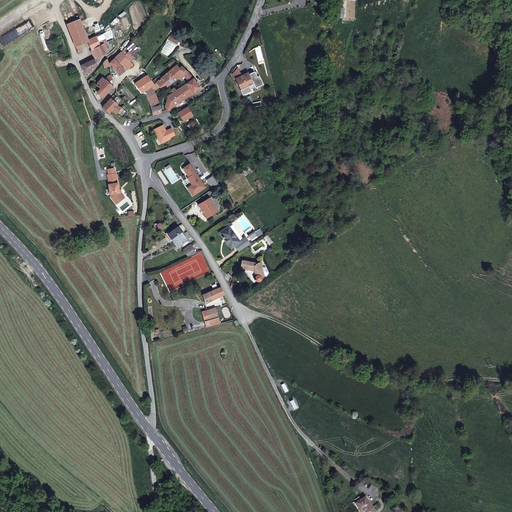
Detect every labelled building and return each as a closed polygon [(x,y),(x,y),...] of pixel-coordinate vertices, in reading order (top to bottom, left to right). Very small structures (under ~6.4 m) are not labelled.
[(67,24),(76,46),(80,45),(88,41),(89,41),(88,40),(85,34),(94,30),(93,27),(85,31),(79,19),(83,18),(79,8),(72,11),(76,21),(67,24)] [(91,51),(95,59),(98,59),(98,58),(108,52),(104,44),(100,45),(96,36),(88,40),(89,41),(88,41),(92,50),(91,51)] [(124,55),(131,63),(136,58),(134,57),(129,51),(127,53),(124,55)] [(124,69),(125,72),(133,65),(131,63),(124,55),(121,52),(114,59),(110,63),(116,70),(121,66),(124,69)] [(82,65),(86,75),(89,74),(90,73),(89,71),(92,69),(97,64),(95,59),(89,62),(88,62),(85,64),(82,65)] [(168,65),(171,69),(177,64),(173,61),(168,65)] [(170,70),(178,79),(188,72),(183,66),(180,68),(177,64),(171,69),(170,70)] [(116,70),(119,76),(125,72),(124,69),(121,66),(116,70)] [(165,85),(167,87),(178,79),(170,70),(161,78),(159,75),(155,78),(158,81),(157,81),(156,82),(154,84),(144,91),(145,92),(148,99),(155,95),(153,92),(160,87),(160,88),(165,85)] [(178,79),(183,85),(186,83),(193,78),(188,72),(178,79)] [(236,79),(242,90),(253,84),(248,73),(236,79)] [(99,87),(106,94),(113,87),(113,85),(114,83),(113,82),(112,78),(111,75),(109,75),(105,80),(103,77),(98,83),(100,85),(98,87),(99,87)] [(133,85),(140,94),(144,91),(154,84),(152,81),(148,75),(133,85)] [(186,83),(194,93),(201,88),(193,78),(186,83)] [(167,107),(168,111),(194,93),(186,83),(183,85),(176,90),(174,92),(167,96),(171,104),(167,107)] [(150,105),(151,108),(160,105),(155,95),(148,99),(150,105)] [(111,98),(103,107),(109,114),(112,111),(117,105),(118,104),(111,98)] [(117,105),(112,111),(116,114),(117,114),(121,109),(117,105)] [(151,108),(153,115),(161,112),(160,105),(151,108)] [(194,116),(188,106),(178,112),(184,122),(194,116)] [(121,109),(117,114),(122,118),(123,117),(127,113),(126,111),(122,108),(121,109)] [(242,169),(246,176),(252,172),(248,165),(242,169)] [(112,197),(117,204),(122,200),(119,196),(119,194),(119,192),(119,190),(118,183),(116,173),(115,173),(111,174),(109,174),(108,174),(109,184),(110,194),(111,194),(112,197)] [(199,205),(207,218),(217,211),(212,204),(214,203),(211,197),(199,205)] [(179,226),(189,239),(192,237),(182,224),(179,226)] [(240,241),(229,226),(220,233),(231,248),(240,242),(240,241)] [(168,234),(177,247),(182,244),(187,240),(178,227),(168,234)] [(259,240),(253,232),(240,241),(240,242),(246,250),(259,240)] [(183,250),(188,256),(196,253),(191,245),(183,250)] [(262,278),(265,276),(261,268),(263,267),(260,262),(258,263),(242,260),(241,268),(254,271),(256,276),(256,277),(255,277),(255,278),(255,279),(255,280),(256,280),(256,281),(257,281),(257,282),(258,282),(259,282),(260,281),(261,281),(261,280),(261,279),(262,279),(262,278)] [(203,295),(206,303),(224,294),(221,287),(213,290),(203,295)] [(220,324),(219,317),(216,308),(206,311),(202,312),(206,327),(220,324)] [(375,511),(365,497),(356,503),(361,511),(375,511)]
